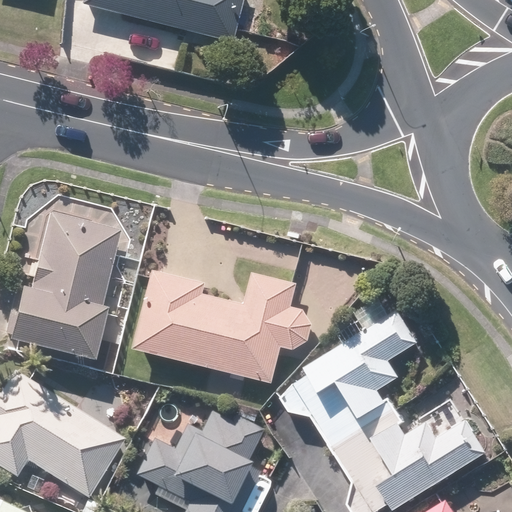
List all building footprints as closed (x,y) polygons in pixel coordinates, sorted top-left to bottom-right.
[(239,0),(73,0),(72,6),(227,46),(239,0)] [(117,300),(109,299),(124,224),(51,209),(35,284),(17,280),(6,336),(106,357),(117,300)] [(209,282),(158,270),(140,346),(281,379),(289,345),(291,345),(293,346),(295,346),(297,346),(299,346),(301,345),(303,345),(305,344),(307,343),(308,342),(310,341),(311,339),(313,338),(314,336),(315,334),(316,332),(316,330),(317,328),(317,326),(317,324),(317,322),(317,320),(316,318),(316,316),(315,314),(314,313),(312,311),(311,309),(310,308),(308,307),(306,306),(304,305),(302,304),(300,304),(298,303),(304,279),(258,269),(251,302),(206,292),(209,282)] [(316,371),(286,389),(299,409),(321,412),(360,477),(354,500),(361,511),(390,511),(494,449),(473,415),(444,432),(433,413),(416,423),(392,383),(409,374),(400,359),(429,341),(405,303),(310,361),(316,371)] [(130,433),(18,366),(4,388),(0,385),(0,459),(22,473),(32,457),(93,494),(130,433)] [(185,511),(243,511),(269,460),(254,452),(268,423),(240,410),(237,416),(213,404),(203,425),(190,418),(178,443),(158,433),(140,470),(163,481),(159,490),(189,505),(185,511)] [(0,511),(50,511),(9,492),(0,510),(0,511)] [(464,511),(453,494),(423,511),(464,511)]
